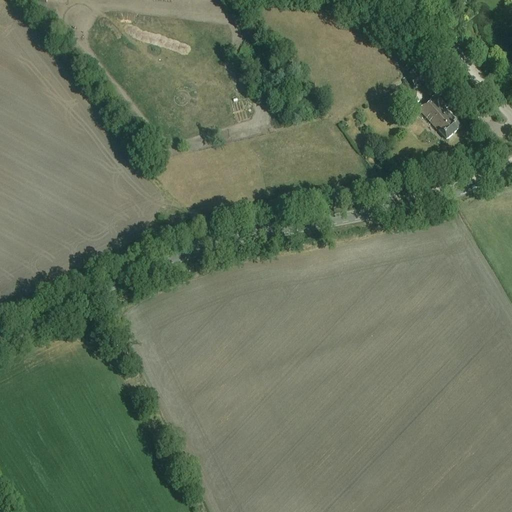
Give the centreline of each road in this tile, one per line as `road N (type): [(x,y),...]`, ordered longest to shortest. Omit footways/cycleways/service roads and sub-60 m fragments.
road 1 (tertiary): [(0,346),(161,262),(511,172)]
road 2 (unclassified): [(511,114),(403,0)]
